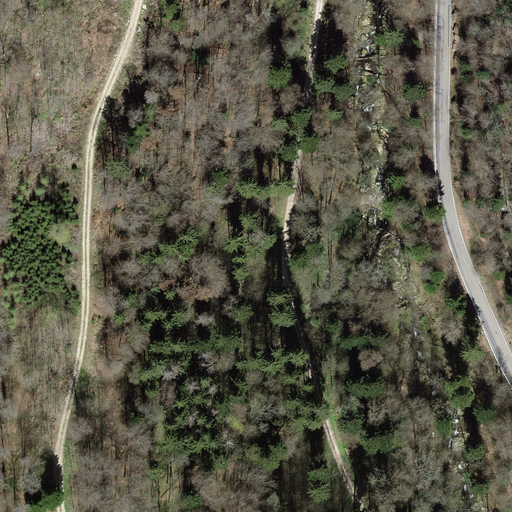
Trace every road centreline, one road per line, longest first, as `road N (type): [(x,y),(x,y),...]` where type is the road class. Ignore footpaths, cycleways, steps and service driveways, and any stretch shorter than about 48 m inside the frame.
road 1 (track): [(320,0),(286,289),(363,511)]
road 2 (track): [(139,0),(90,146),(85,319),(58,461),(60,511)]
road 3 (tertiary): [(511,370),(453,229),(443,166),(443,0)]
